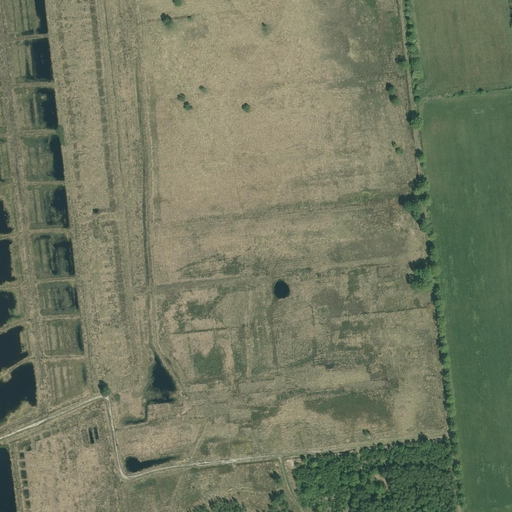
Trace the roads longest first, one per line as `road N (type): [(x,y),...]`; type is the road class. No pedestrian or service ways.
road 1 (track): [(451,430),(403,0)]
road 2 (track): [(0,438),(102,397),(125,477),(280,455)]
road 3 (track): [(280,455),(451,430),(460,511)]
